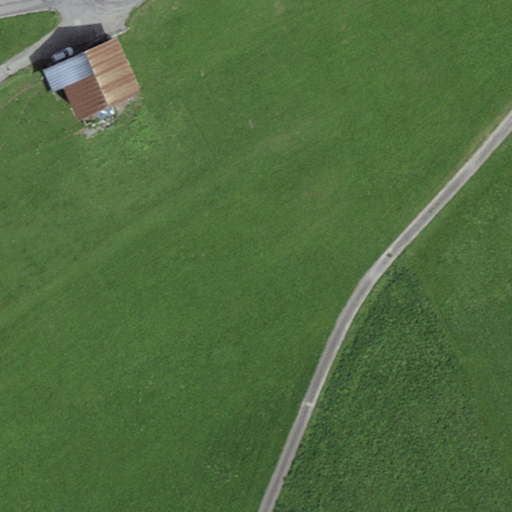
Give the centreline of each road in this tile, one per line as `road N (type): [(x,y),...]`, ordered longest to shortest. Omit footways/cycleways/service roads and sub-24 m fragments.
road 1 (track): [(511,133),(385,264),(353,314),(271,511)]
road 2 (track): [(98,3),(0,79)]
